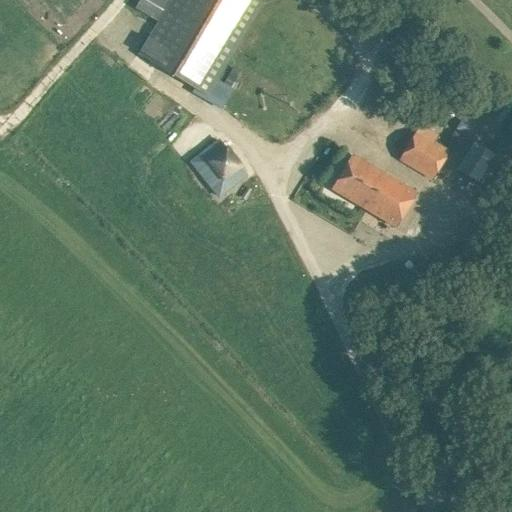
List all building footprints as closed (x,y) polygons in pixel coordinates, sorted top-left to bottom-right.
[(157,21),(163,11),(144,0),(140,0),(135,9),(157,21)] [(172,0),(139,55),(205,94),(208,96),(263,3),(257,0),(172,0)] [(465,51),(476,62),(485,54),(474,43),(465,51)] [(406,74),(438,102),(464,72),(432,44),(406,74)] [(400,160),(433,180),(450,152),(431,141),(435,135),(421,126),(400,160)] [(242,166),(199,139),(177,174),(220,200),(242,166)] [(470,176),(494,189),(511,164),(488,147),(470,176)] [(332,190),(396,228),(416,193),(353,155),(332,190)]
